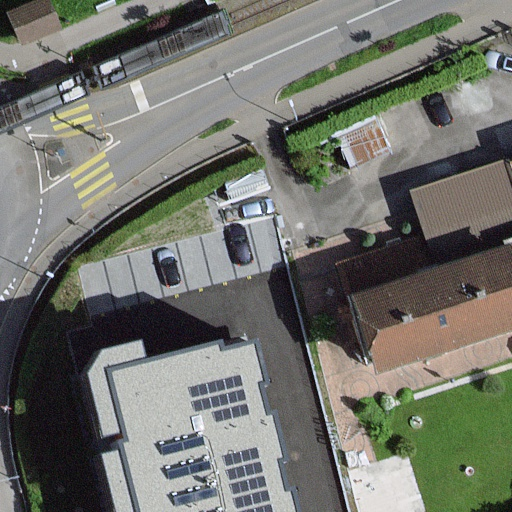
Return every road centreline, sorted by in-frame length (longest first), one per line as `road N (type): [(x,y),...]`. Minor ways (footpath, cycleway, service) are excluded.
road 1 (tertiary): [(0,250),(94,178),(346,22)]
road 2 (tertiary): [(346,22),(89,112),(0,114)]
